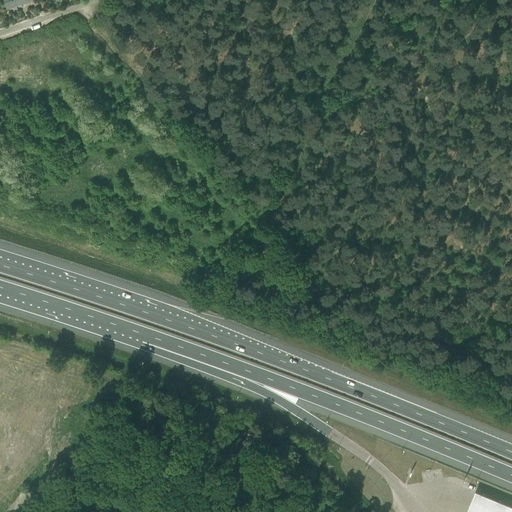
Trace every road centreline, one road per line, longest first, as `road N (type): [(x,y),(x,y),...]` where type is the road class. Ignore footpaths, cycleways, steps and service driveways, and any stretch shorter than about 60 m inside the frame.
road 1 (motorway): [(511,452),(239,345),(0,265)]
road 2 (motorway): [(239,368),(511,472)]
road 3 (motorway): [(0,287),(239,368)]
road 4 (track): [(273,213),(372,0)]
